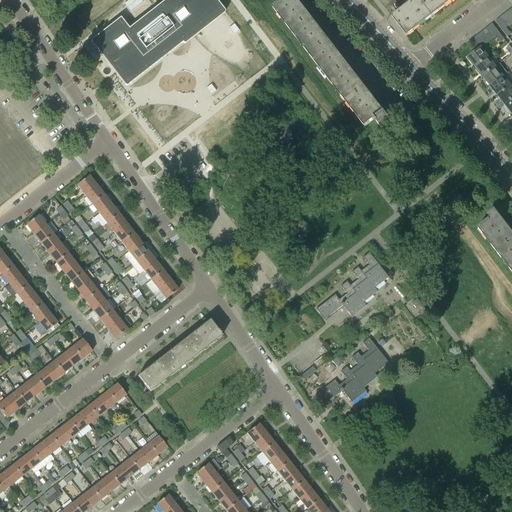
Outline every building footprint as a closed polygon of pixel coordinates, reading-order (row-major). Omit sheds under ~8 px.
[(87,0),(59,20),(67,32),(103,8),(96,0),(87,0)] [(182,44),(224,11),(215,0),(165,0),(129,29),(120,18),(92,40),(127,86),(182,44)] [(282,0),(272,8),(365,127),(374,120),(380,127),(390,119),(384,112),(382,114),(361,87),(328,45),(293,0),(282,0)] [(388,0),(382,5),(386,10),(396,2),(394,0),(388,0)] [(417,0),(403,11),(393,19),(407,37),(447,6),(453,0),(417,0)] [(386,10),(390,15),(400,7),(396,2),(386,10)] [(390,15),(393,19),(403,11),(400,7),(390,15)] [(505,14),(500,18),(507,27),(511,24),(505,14)] [(503,31),(506,28),(507,27),(500,18),(495,22),(503,31)] [(495,37),(496,36),(499,33),(492,24),(487,28),(495,37)] [(490,41),(495,37),(487,28),(482,31),(490,41)] [(511,35),(506,28),(503,31),(508,37),(511,35)] [(482,31),(478,35),(485,45),(490,41),(482,31)] [(504,40),(499,33),(496,36),(501,43),(504,40)] [(481,48),(485,45),(478,35),(473,39),(480,48),(481,48)] [(475,52),(480,48),(473,39),(468,43),(475,52)] [(474,68),(488,57),(481,48),(480,48),(475,52),(467,58),(474,68)] [(496,66),(488,57),(474,68),(482,77),(496,66)] [(489,87),(503,76),(504,76),(507,74),(499,64),(496,67),(496,66),(482,77),(489,87)] [(497,96),(511,85),(504,76),(503,76),(489,87),(497,96)] [(511,99),(511,87),(511,85),(497,96),(504,106),(511,99)] [(23,156),(27,153),(0,117),(0,194),(33,169),(23,156)] [(84,196),(96,186),(89,176),(76,186),(84,196)] [(96,186),(84,196),(91,205),(104,196),(96,186)] [(104,196),(91,205),(99,215),(111,205),(104,196)] [(102,227),(106,224),(119,215),(111,205),(99,215),(91,221),(94,224),(98,222),(102,227)] [(478,229),(511,272),(511,237),(495,216),(498,214),(494,209),(487,215),(490,219),(478,229)] [(119,215),(106,224),(114,234),(126,224),(119,215)] [(33,235),(45,225),(38,216),(26,226),(33,235)] [(126,224),(114,234),(121,243),(133,233),(126,224)] [(53,235),(45,225),(33,235),(41,245),(53,235)] [(133,233),(121,243),(128,253),(141,243),(133,233)] [(53,235),(41,245),(48,254),(60,245),(53,235)] [(141,243),(128,253),(136,262),(148,252),(141,243)] [(68,254),(60,245),(48,254),(55,264),(68,254)] [(92,258),(97,254),(93,249),(89,253),(92,258)] [(148,252),(136,262),(143,271),(155,262),(148,252)] [(316,310),(324,320),(342,306),(352,318),(366,306),(363,303),(377,292),(374,289),(388,278),(377,264),(369,253),(362,258),(368,266),(361,272),(357,268),(351,273),(357,280),(350,286),(346,282),(340,287),(346,294),(339,300),(334,295),(316,310)] [(68,254),(55,264),(63,273),(75,264),(68,254)] [(12,267),(5,257),(0,261),(0,273),(1,276),(12,267)] [(155,262),(143,271),(150,281),(163,271),(155,262)] [(83,273),(75,264),(63,273),(70,283),(83,273)] [(20,276),(12,267),(1,276),(9,285),(20,276)] [(112,273),(108,268),(104,272),(107,277),(112,273)] [(163,271),(150,281),(158,290),(170,281),(163,271)] [(83,273),(70,283),(78,292),(90,283),(83,273)] [(27,286),(20,276),(9,285),(16,294),(27,286)] [(122,281),(125,286),(130,282),(126,277),(122,281)] [(170,281),(158,290),(165,300),(178,291),(170,281)] [(125,286),(129,290),(133,287),(130,282),(125,286)] [(97,292),(90,283),(78,292),(85,302),(97,292)] [(118,291),(123,287),(119,283),(115,286),(118,291)] [(35,295),(27,286),(16,294),(24,304),(35,295)] [(126,292),(123,287),(118,291),(122,295),(126,292)] [(97,292),(85,302),(92,311),(105,302),(97,292)] [(42,305),(35,295),(24,304),(31,313),(42,305)] [(422,316),(427,312),(417,300),(413,304),(422,316)] [(112,311),(105,302),(92,311),(100,321),(112,311)] [(49,314),(42,305),(31,313),(38,323),(49,314)] [(112,311),(100,321),(107,330),(120,321),(112,311)] [(57,324),(49,314),(38,323),(46,333),(57,324)] [(127,330),(120,321),(107,330),(115,340),(127,330)] [(222,337),(209,321),(185,340),(198,355),(222,337)] [(48,336),(59,327),(57,324),(46,333),(48,336)] [(70,324),(65,328),(69,332),(73,329),(70,324)] [(51,339),(54,344),(59,340),(55,336),(51,339)] [(30,356),(32,354),(36,351),(26,339),(22,342),(20,344),(30,356)] [(51,339),(46,343),(49,347),(54,344),(51,339)] [(334,381),(315,396),(324,406),(342,391),(351,403),(366,392),(363,389),(377,378),(374,374),(388,364),(377,350),(368,339),(362,344),(368,351),(361,357),(357,353),(351,358),(357,366),(349,372),(346,368),(340,372),(346,380),(338,386),(334,381)] [(73,348),(82,360),(92,352),(82,340),(73,348)] [(185,340),(161,358),(174,374),(198,355),(185,340)] [(63,355),(73,367),(82,360),(73,348),(63,355)] [(40,355),(37,350),(36,351),(32,354),(35,359),(40,355)] [(54,362),(63,374),(73,367),(63,355),(54,362)] [(322,357),(313,364),(316,367),(325,361),(322,357)] [(336,366),(341,362),(336,357),(332,361),(336,366)] [(150,393),(174,374),(161,358),(137,377),(150,393)] [(44,370),(54,382),(63,374),(54,362),(44,370)] [(13,369),(17,373),(21,370),(18,365),(13,369)] [(312,367),(300,377),(304,381),(316,372),(312,367)] [(13,369),(8,372),(12,377),(17,373),(13,369)] [(35,377),(44,389),(54,382),(44,370),(35,377)] [(25,385),(35,397),(44,389),(35,377),(25,385)] [(16,392),(25,404),(35,397),(25,385),(16,392)] [(117,385),(108,392),(116,403),(126,396),(117,385)] [(6,399),(16,411),(25,404),(16,392),(6,399)] [(108,392),(98,400),(107,411),(116,403),(108,392)] [(0,404),(0,411),(6,419),(16,411),(6,399),(0,404)] [(89,407),(97,418),(107,411),(98,400),(89,407)] [(89,407),(79,414),(88,425),(97,418),(89,407)] [(79,414),(70,422),(78,433),(88,425),(79,414)] [(70,422),(60,429),(69,440),(78,433),(70,422)] [(254,443),(266,434),(258,424),(247,434),(254,443)] [(60,429),(51,437),(59,448),(69,440),(60,429)] [(273,444),(266,434),(254,443),(262,453),(273,444)] [(51,437),(41,444),(50,455),(59,448),(51,437)] [(148,445),(157,456),(167,448),(158,437),(148,445)] [(221,454),(226,450),(234,444),(229,437),(216,448),(221,454)] [(41,444),(32,451),(40,462),(50,455),(41,444)] [(264,467),(269,462),(281,453),(273,444),(262,453),(256,457),(264,467)] [(148,463),(157,456),(148,445),(139,452),(148,463)] [(88,456),(94,452),(91,448),(85,452),(88,456)] [(232,453),(236,458),(240,454),(237,450),(232,453)] [(32,451),(22,459),(31,470),(40,462),(32,451)] [(130,460),(138,471),(148,463),(139,452),(130,460)] [(288,462),(281,453),(269,462),(277,472),(288,462)] [(236,458),(240,462),(244,459),(240,454),(236,458)] [(22,459),(13,466),(21,477),(31,470),(22,459)] [(129,478),(138,471),(130,460),(120,467),(129,478)] [(296,472),(288,462),(277,472),(284,481),(296,472)] [(203,483),(215,474),(208,464),(196,473),(203,483)] [(13,466),(3,473),(12,485),(21,477),(13,466)] [(111,474),(119,485),(129,478),(120,467),(111,474)] [(247,472),(251,477),(255,473),(252,468),(247,472)] [(303,481),(296,472),(284,481),(291,491),(303,481)] [(3,473),(0,476),(0,488),(3,492),(12,485),(3,473)] [(255,473),(251,477),(255,481),(259,478),(255,473)] [(52,478),(49,474),(46,476),(52,484),(55,482),(52,478)] [(110,493),(119,485),(111,474),(101,482),(110,493)] [(203,483),(211,493),(223,483),(215,474),(203,483)] [(43,485),(40,482),(35,475),(33,477),(41,487),(43,485)] [(255,481),(258,486),(264,481),(261,476),(259,478),(255,481)] [(311,491),(303,481),(291,491),(299,500),(311,491)] [(92,489),(100,500),(110,493),(101,482),(92,489)] [(211,493),(218,502),(230,493),(223,483),(211,493)] [(262,491),(266,495),(270,492),(267,487),(262,491)] [(91,508),(100,500),(92,489),(82,497),(91,508)] [(318,500),(311,491),(299,500),(306,509),(318,500)] [(274,496),(270,492),(266,495),(269,500),(274,496)] [(218,502),(226,511),(238,502),(230,493),(218,502)] [(156,504),(162,511),(166,511),(175,505),(167,496),(156,504)] [(73,504),(79,511),(85,511),(91,508),(82,497),(73,504)] [(271,507),(263,497),(259,501),(266,510),(271,507)] [(322,511),(325,510),(318,500),(306,509),(308,511),(322,511)] [(226,511),(244,511),(245,511),(238,502),(226,511)]
